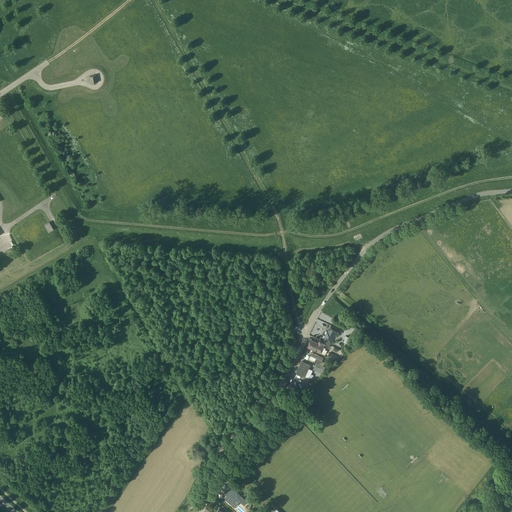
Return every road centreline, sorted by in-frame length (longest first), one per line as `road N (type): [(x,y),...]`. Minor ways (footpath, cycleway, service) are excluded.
road 1 (track): [(7,89),(85,219),(325,236),(473,183),(511,177)]
road 2 (unclassified): [(217,459),(291,368),(324,301),(364,251),(384,234),(476,195),(511,190)]
road 3 (track): [(156,0),(276,213),(293,306),(309,328)]
road 4 (track): [(286,3),(511,139)]
road 5 (track): [(276,0),(511,88)]
road 6 (track): [(416,220),(511,334)]
road 7 (track): [(130,0),(32,72)]
